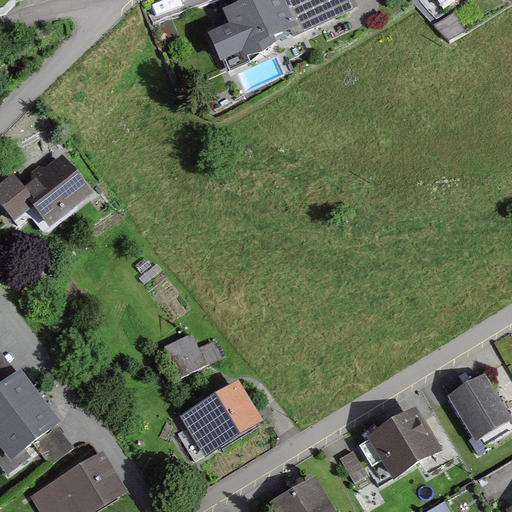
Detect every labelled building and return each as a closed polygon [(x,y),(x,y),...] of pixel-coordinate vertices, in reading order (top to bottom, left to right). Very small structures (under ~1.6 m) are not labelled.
[(218,59),(287,29),(274,0),(262,0),(227,16),(234,32),(211,42),(218,59)] [(347,14),(340,0),(305,0),(317,27),(347,14)] [(449,17),(432,28),(447,45),(460,36),(449,17)] [(85,195),(60,163),(45,176),(43,174),(38,173),(33,177),(33,182),(34,184),(22,194),(12,182),(0,191),(0,208),(15,228),(35,212),(46,226),(85,195)] [(179,380),(219,360),(212,348),(198,356),(189,338),(164,351),(179,380)] [(16,378),(0,390),(0,428),(35,403),(16,378)] [(471,439),(505,418),(482,380),(448,401),(471,439)] [(254,424),(234,390),(184,420),(203,451),(214,445),(216,448),(254,424)] [(0,428),(0,444),(11,459),(53,427),(35,403),(0,428)] [(383,460),(394,477),(432,454),(425,441),(431,437),(425,427),(422,422),(418,425),(421,429),(418,431),(411,418),(360,449),(370,467),(383,460)] [(352,485),(365,477),(351,454),(338,462),(352,485)] [(91,511),(119,495),(98,461),(48,492),(60,511),(91,511)] [(325,511),(310,486),(274,507),(277,511),(325,511)]
